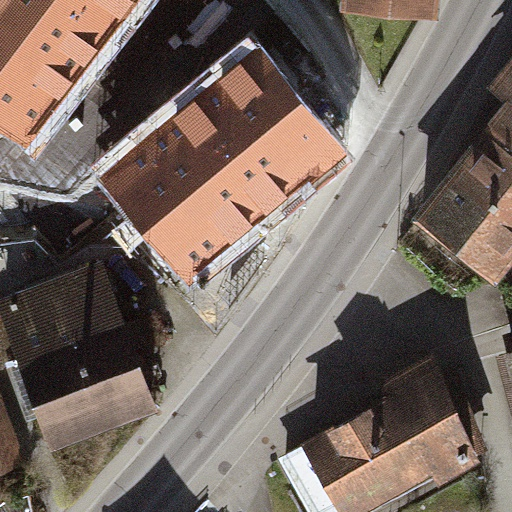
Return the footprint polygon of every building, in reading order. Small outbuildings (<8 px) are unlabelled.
[(0,0),(0,113),(27,133),(128,0),(0,0)] [(320,130),(252,48),(110,166),(176,245),(193,265),(300,177),(285,159),(320,130)] [(489,131),(424,213),(494,269),(511,246),(511,99),(488,130),(489,131)] [(104,270),(3,307),(50,436),(151,399),(104,270)] [(286,454),(318,511),(341,511),(440,458),(447,469),(480,451),(436,372),(286,454)] [(0,423),(0,458),(11,454),(0,423)]
